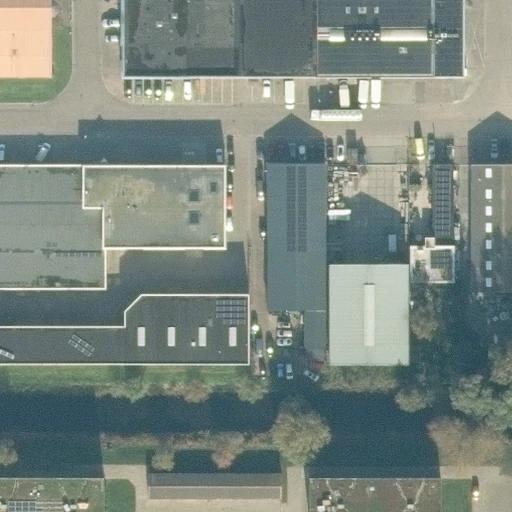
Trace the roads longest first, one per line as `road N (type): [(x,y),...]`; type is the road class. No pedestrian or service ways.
road 1 (unclassified): [(87,119),(500,123)]
road 2 (unclassified): [(500,123),(499,0)]
